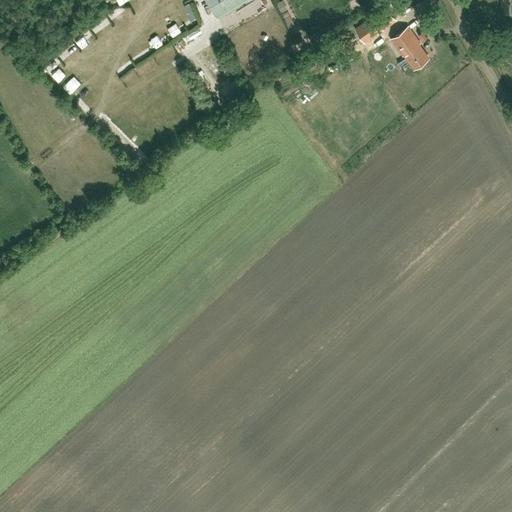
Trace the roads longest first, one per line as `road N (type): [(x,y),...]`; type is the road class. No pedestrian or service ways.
road 1 (track): [(79,131),(154,0)]
road 2 (unclassified): [(511,113),(453,0)]
